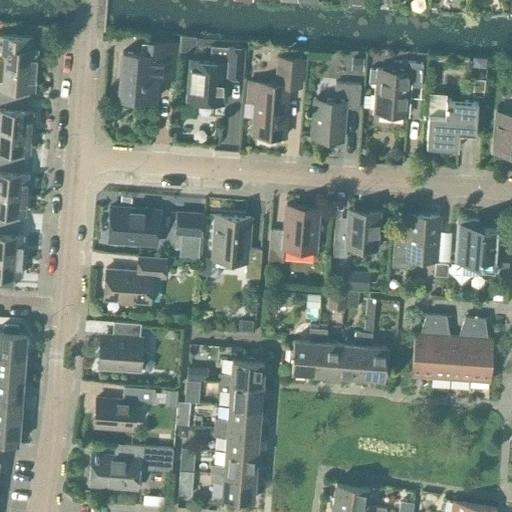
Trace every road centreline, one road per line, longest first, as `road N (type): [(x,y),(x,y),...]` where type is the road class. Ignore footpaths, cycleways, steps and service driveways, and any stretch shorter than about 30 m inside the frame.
road 1 (residential): [(511,191),(73,158)]
road 2 (residential): [(39,511),(62,305)]
road 3 (residential): [(73,158),(83,0)]
road 4 (residential): [(62,305),(73,158)]
